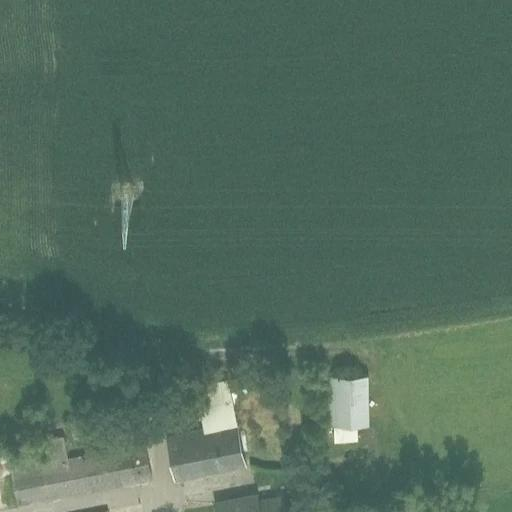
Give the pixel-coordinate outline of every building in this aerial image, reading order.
[(327,424),(335,424),(335,441),(357,441),(357,424),(369,424),(369,376),(326,376),(327,424)] [(151,423),(154,392),(134,396),(136,404),(101,411),(108,444),(142,437),(140,426),(151,423)] [(74,429),(96,420),(92,409),(70,418),(74,429)] [(175,482),(246,468),(237,422),(166,436),(175,482)] [(145,443),(68,458),(63,432),(7,444),(19,506),(152,480),(145,443)] [(285,511),(282,498),(256,503),(255,496),(216,504),(218,511),(285,511)]
